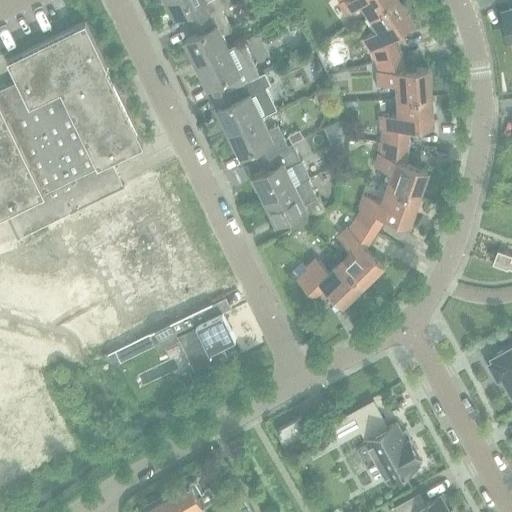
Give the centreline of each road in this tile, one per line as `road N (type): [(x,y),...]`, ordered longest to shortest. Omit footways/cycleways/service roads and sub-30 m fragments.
road 1 (residential): [(299,381),(126,0)]
road 2 (residential): [(410,324),(444,274),(481,133),(484,70),(463,0)]
road 3 (residential): [(92,501),(299,381)]
road 4 (residential): [(511,510),(410,324)]
road 5 (residential): [(299,381),(410,324)]
